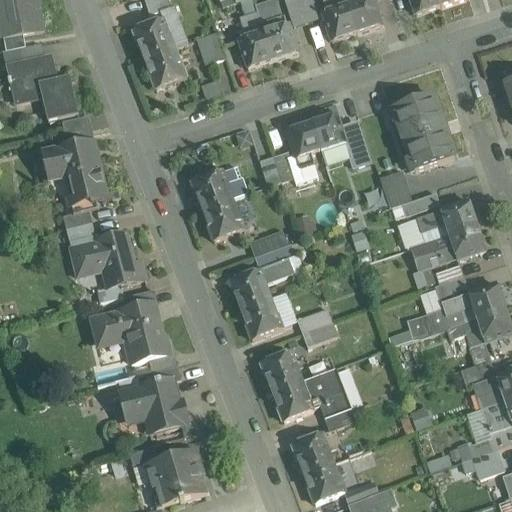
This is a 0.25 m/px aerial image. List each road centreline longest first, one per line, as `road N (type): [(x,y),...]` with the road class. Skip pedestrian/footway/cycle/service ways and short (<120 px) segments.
road 1 (unclassified): [(279,511),(139,148)]
road 2 (residential): [(139,148),(452,45)]
road 3 (residential): [(511,210),(452,45)]
road 4 (unclassified): [(139,148),(83,0)]
